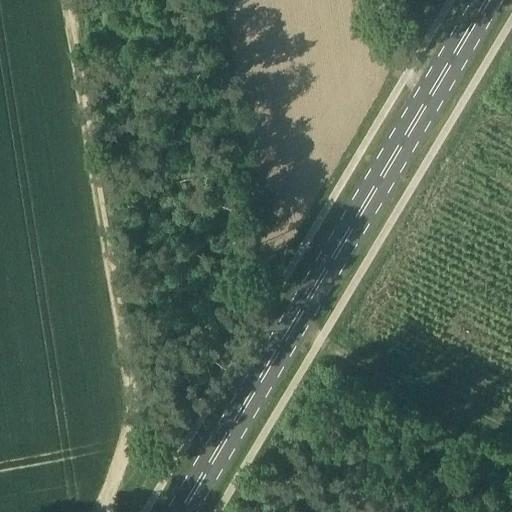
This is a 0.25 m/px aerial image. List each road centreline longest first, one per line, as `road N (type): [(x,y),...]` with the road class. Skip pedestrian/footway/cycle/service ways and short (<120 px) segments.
road 1 (primary): [(182,511),(487,0)]
road 2 (track): [(73,0),(138,428),(133,466),(106,511)]
road 3 (track): [(511,433),(291,328)]
